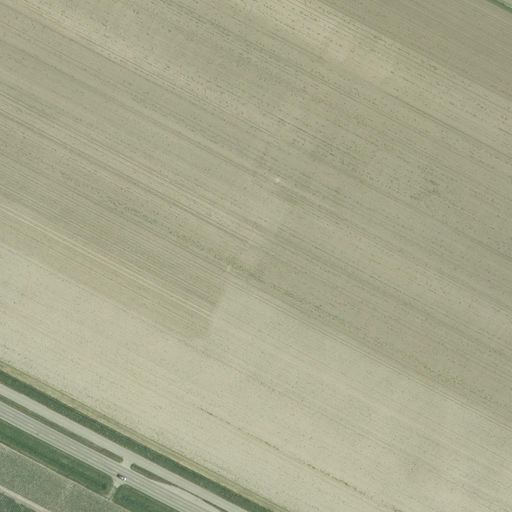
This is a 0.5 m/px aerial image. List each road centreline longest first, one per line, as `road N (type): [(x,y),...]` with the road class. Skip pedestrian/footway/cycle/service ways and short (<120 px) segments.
road 1 (unclassified): [(130,456),(0,388)]
road 2 (tertiary): [(121,473),(0,410)]
road 3 (unclassified): [(237,511),(130,456)]
